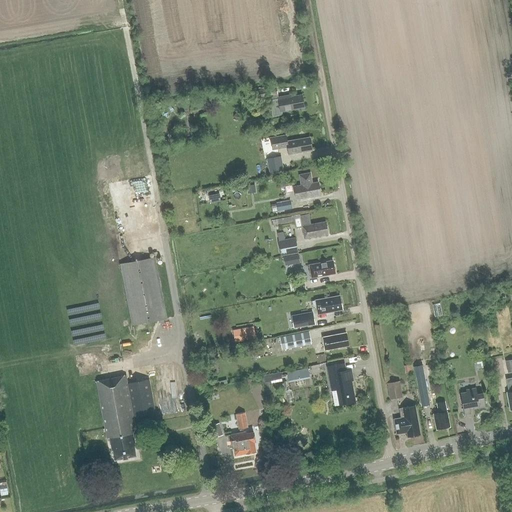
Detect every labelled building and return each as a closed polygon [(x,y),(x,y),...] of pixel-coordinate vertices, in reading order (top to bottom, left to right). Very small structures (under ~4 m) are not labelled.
[(272,96),(273,100),(269,101),(272,118),(282,116),(282,112),(304,108),(301,95),(278,99),(276,87),(257,91),(258,99),(272,96)] [(309,137),(287,141),(286,134),(270,137),(272,150),(287,147),(288,154),(312,150),(309,137)] [(266,159),(269,174),(283,171),(281,156),(266,159)] [(295,186),(297,199),(320,195),(318,182),(312,183),(310,173),(300,175),(301,185),(295,186)] [(247,186),(248,194),(256,193),(254,185),(247,186)] [(290,200),(272,204),(274,210),(277,209),(277,211),(291,209),(290,200)] [(293,216),(272,220),(273,227),(294,223),(293,216)] [(304,239),(328,235),(325,222),(302,226),(304,239)] [(295,238),(278,241),(280,256),(298,253),(295,238)] [(298,255),(290,256),(292,264),(299,263),(298,255)] [(119,264),(131,325),(166,319),(154,257),(119,264)] [(311,278),(335,274),(332,261),(309,265),(311,278)] [(291,283),(293,292),(305,289),(303,280),(291,283)] [(313,307),(316,306),(318,314),(341,309),(339,297),(312,302),(313,307)] [(314,323),(312,314),(298,317),(300,326),(314,323)] [(236,341),(257,337),(255,325),(234,328),(236,341)] [(279,338),(282,350),(311,344),(309,332),(279,338)] [(325,350),(348,345),(346,333),(322,338),(325,350)] [(324,362),(313,365),(314,371),(326,368),(324,362)] [(339,405),(355,402),(351,381),(353,381),(351,369),(345,370),(344,363),(327,367),(332,391),(336,390),(339,405)] [(430,405),(422,365),(414,367),(421,407),(430,405)] [(308,368),(287,372),(288,380),(309,376),(308,368)] [(133,417),(155,413),(148,380),(127,384),(126,376),(96,382),(107,438),(109,438),(112,451),(114,460),(136,456),(134,447),(135,446),(132,434),(136,433),(133,417)] [(387,383),(389,399),(401,397),(399,381),(387,383)] [(473,409),(485,407),(482,393),(477,394),(476,388),(465,390),(466,392),(460,394),(464,415),(471,413),(469,407),(473,406),(473,409)] [(449,427),(445,405),(444,402),(436,403),(438,413),(433,414),(436,430),(449,427)] [(399,408),(400,419),(394,420),(397,434),(407,432),(408,437),(419,435),(414,406),(399,408)] [(239,430),(248,428),(245,412),(236,414),(239,430)] [(217,438),(223,435),(219,423),(212,425),(217,438)] [(235,455),(247,453),(249,453),(252,453),(254,451),(255,451),(253,442),(255,442),(253,433),(245,434),(245,432),(231,435),(232,441),(231,441),(232,446),(233,446),(235,455)]
